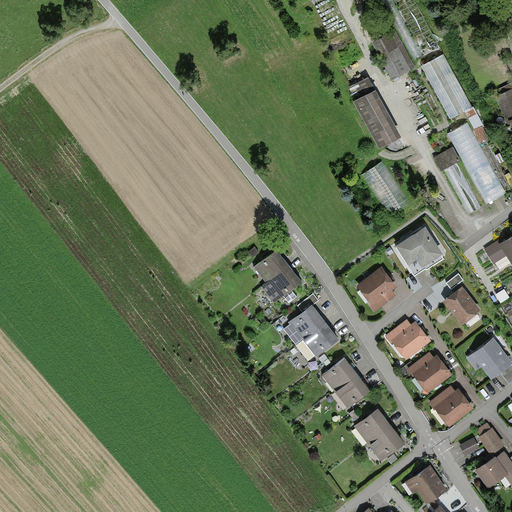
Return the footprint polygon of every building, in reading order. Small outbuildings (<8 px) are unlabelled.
[(393,0),(422,57),(438,48),(413,0),(393,0)] [(396,33),(373,45),(392,80),(415,68),(396,33)] [(470,108),(441,55),(419,67),(448,120),(470,108)] [(367,75),(347,86),(379,146),(399,136),(367,75)] [(511,82),(493,92),(511,129),(511,82)] [(507,191),(468,123),(445,137),(484,204),(507,191)] [(383,163),(364,176),(391,218),(410,205),(383,163)] [(480,206),(455,163),(440,172),(465,215),(480,206)] [(425,228),(396,247),(408,266),(409,265),(415,275),(426,268),(427,269),(443,258),(441,256),(443,254),(425,228)] [(511,236),(501,244),(499,241),(484,250),(494,265),(508,256),(511,261),(511,236)] [(254,265),(267,281),(290,263),(277,247),(254,265)] [(267,281),(262,285),(273,300),(302,278),(290,263),(267,281)] [(382,266),(356,285),(370,303),(368,304),(374,312),(395,296),(391,290),(397,286),(382,266)] [(459,272),(446,281),(451,288),(464,278),(459,272)] [(462,284),(443,298),(461,322),(481,307),(462,284)] [(504,290),(495,296),(501,304),(510,298),(504,290)] [(289,320),(302,337),(326,319),(313,302),(289,320)] [(302,337),(316,355),(339,337),(326,319),(302,337)] [(406,320),(385,335),(389,341),(392,340),(406,359),(430,341),(416,322),(410,326),(406,320)] [(511,360),(494,337),(467,358),(477,370),(482,366),(492,380),(501,373),(511,364),(511,360)] [(429,352),(406,369),(412,376),(414,375),(427,393),(452,374),(437,354),(433,357),(429,352)] [(357,371),(344,355),(321,372),(334,389),(357,371)] [(511,364),(501,373),(508,383),(511,380),(511,364)] [(369,388),(357,371),(334,389),(346,405),(369,388)] [(324,378),(320,380),(331,393),(334,391),(324,378)] [(434,410),(435,409),(450,428),(474,409),(458,389),(454,392),(450,387),(429,403),(434,410)] [(353,424),(366,442),(392,423),(379,405),(353,424)] [(366,442),(379,459),(405,440),(392,423),(366,442)] [(491,428),(487,423),(476,430),(480,436),(478,437),(491,455),(505,445),(492,427),(491,428)] [(473,438),(460,445),(466,456),(479,448),(473,438)] [(496,455),(476,470),(489,487),(505,475),(511,485),(511,462),(505,453),(498,458),(496,455)] [(431,466),(405,483),(413,495),(418,492),(426,503),(446,489),(431,466)]
